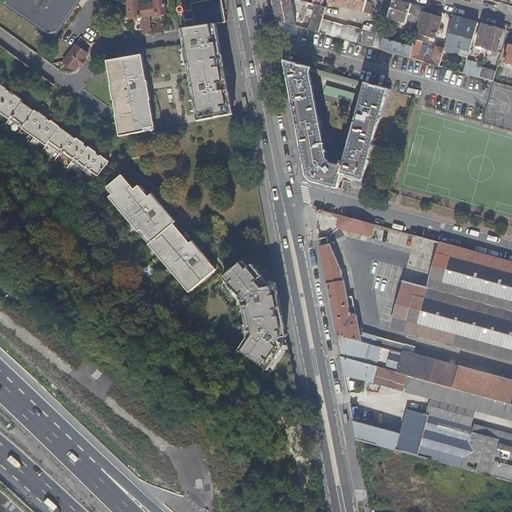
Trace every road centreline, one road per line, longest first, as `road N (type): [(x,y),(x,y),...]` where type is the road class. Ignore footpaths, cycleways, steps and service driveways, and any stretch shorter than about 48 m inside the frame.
road 1 (primary): [(238,0),(309,363)]
road 2 (residential): [(511,250),(284,188)]
road 3 (primary): [(284,188),(248,0)]
road 4 (primary): [(320,360),(284,188)]
road 5 (primary): [(350,511),(320,360)]
road 6 (primary): [(309,363),(337,511)]
road 7 (motorway): [(159,511),(100,460),(50,435)]
